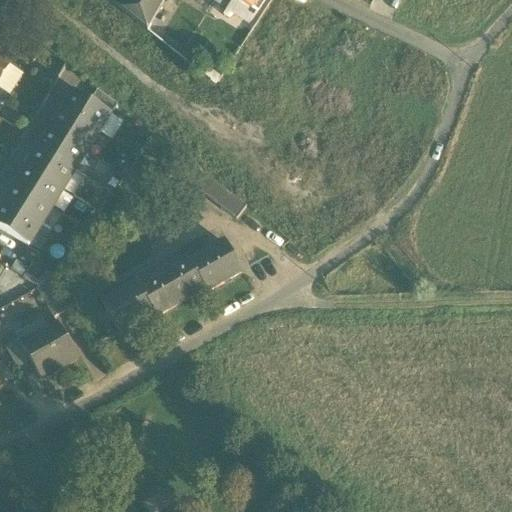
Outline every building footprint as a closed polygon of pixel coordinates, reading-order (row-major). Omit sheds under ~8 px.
[(105,0),(147,32),(164,0),(105,0)] [(227,12),(234,1),(234,0),(215,0),(213,4),(227,12)] [(234,0),(234,1),(250,11),(257,0),(234,0)] [(266,0),(257,0),(250,11),(257,15),(266,0)] [(234,1),(227,12),(224,18),(229,21),(234,18),(249,28),(257,15),(250,11),(234,1)] [(391,96),(410,47),(383,37),(360,96),(359,95),(344,133),(354,137),(353,141),(392,156),(389,164),(418,175),(430,144),(404,134),(412,114),(402,110),(405,101),(391,96)] [(0,82),(9,68),(0,62),(0,82)] [(89,105),(109,117),(117,107),(105,98),(97,92),(89,105)] [(74,95),(62,114),(98,136),(109,117),(89,105),(74,95)] [(62,114),(51,133),(86,155),(98,136),(62,114)] [(51,133),(39,151),(75,173),(86,155),(51,133)] [(144,150),(236,221),(239,218),(246,208),(154,137),(144,150)] [(39,151),(27,170),(63,192),(75,173),(39,151)] [(27,170),(16,189),(51,211),(63,192),(27,170)] [(16,189),(4,207),(40,229),(51,211),(16,189)] [(0,231),(28,249),(40,229),(4,207),(0,214),(0,231)] [(225,245),(190,265),(204,291),(206,294),(242,274),(225,245)] [(158,278),(140,289),(153,315),(155,319),(204,291),(190,265),(189,261),(169,273),(166,267),(155,273),(158,278)] [(37,291),(55,322),(71,313),(53,282),(37,291)] [(119,335),(153,315),(140,289),(138,286),(102,306),(119,335)] [(32,366),(40,380),(77,359),(59,327),(22,348),(32,366)] [(2,351),(16,375),(32,366),(22,348),(18,342),(2,351)] [(0,384),(3,388),(15,376),(0,363),(0,384)]
